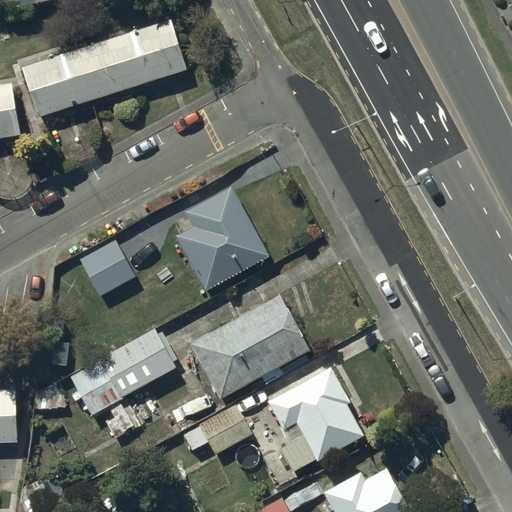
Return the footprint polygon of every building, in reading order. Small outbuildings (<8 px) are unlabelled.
[(184,68),(169,20),(23,66),(38,114),(184,68)] [(0,134),(17,132),(8,82),(0,83),(0,134)] [(186,212),(193,224),(177,234),(207,288),(269,254),(231,186),(186,212)] [(115,237),(80,256),(102,295),(136,276),(115,237)] [(195,344),(222,395),(310,348),(282,297),(195,344)] [(95,417),(110,408),(116,418),(108,422),(117,439),(126,434),(125,433),(136,427),(122,402),(125,400),(124,398),(178,369),(156,330),(101,360),(102,361),(73,377),(95,417)] [(69,347),(53,345),(50,365),(66,367),(69,347)] [(283,429),(289,441),(281,445),(294,470),(318,458),(319,460),(366,435),(348,401),(351,400),(332,365),(268,398),(284,428),(283,429)] [(0,434),(15,434),(12,384),(0,384),(0,434)] [(54,384),(38,391),(37,410),(60,411),(60,408),(73,409),(75,385),(54,384)] [(236,406),(184,434),(193,451),(208,443),(215,456),(252,436),(236,406)] [(325,490),(336,511),(414,511),(393,473),(377,481),(366,479),(362,471),(325,490)] [(253,511),(292,511),(283,495),(253,511)]
